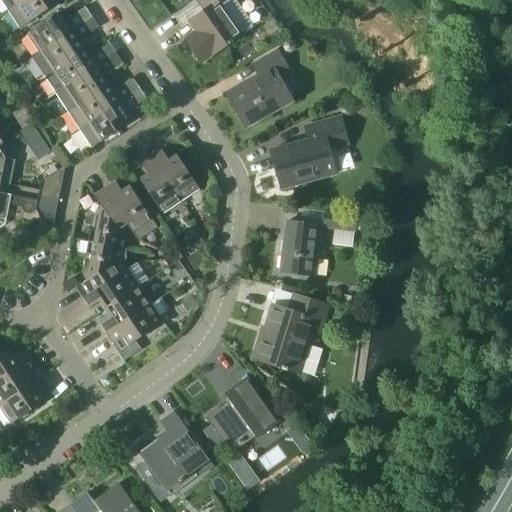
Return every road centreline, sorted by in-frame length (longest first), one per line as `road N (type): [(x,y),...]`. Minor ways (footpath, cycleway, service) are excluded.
road 1 (residential): [(106,416),(180,363),(214,319),(234,180),(110,0)]
road 2 (residential): [(40,314),(49,305),(78,174)]
road 3 (residential): [(0,490),(106,416)]
road 4 (residential): [(106,416),(40,314)]
